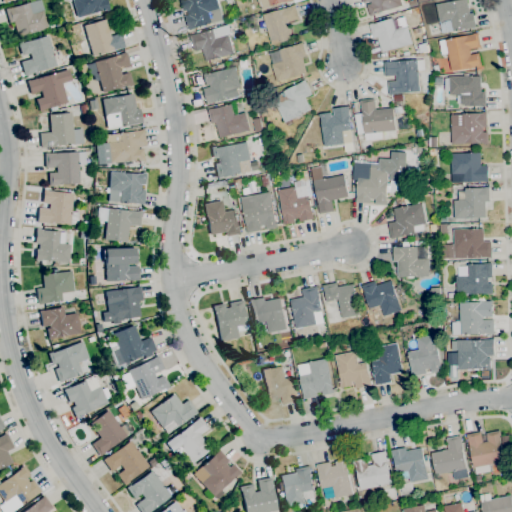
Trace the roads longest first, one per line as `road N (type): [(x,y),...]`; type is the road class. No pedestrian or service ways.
road 1 (residential): [(142,0),(170,97),(178,315),(201,364),(258,441),(511,395)]
road 2 (residential): [(0,117),(7,166),(0,233),(19,380),(53,455),(94,511)]
road 3 (residential): [(171,282),(350,244)]
